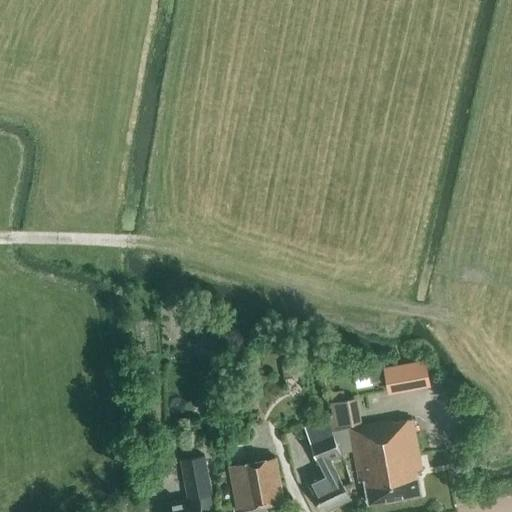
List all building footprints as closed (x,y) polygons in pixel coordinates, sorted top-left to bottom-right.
[(424,360),(384,367),(389,391),(429,384),(424,360)] [(282,364),(284,372),(300,369),(298,361),(282,364)] [(356,396),(330,400),(332,413),(358,408),(356,396)] [(422,470),(412,418),(394,421),(393,418),(348,427),(359,482),(364,481),(368,504),(421,494),(416,471),(422,470)] [(323,511),(350,499),(330,458),(341,453),(330,431),(310,441),(320,462),(317,463),(321,472),(307,479),(323,511)] [(165,511),(201,511),(198,496),(211,494),(203,455),(180,459),(187,499),(164,504),(165,511)] [(267,511),(266,504),(272,503),(271,499),(283,497),(276,456),(228,465),(237,510),(241,509),(241,511),(267,511)]
